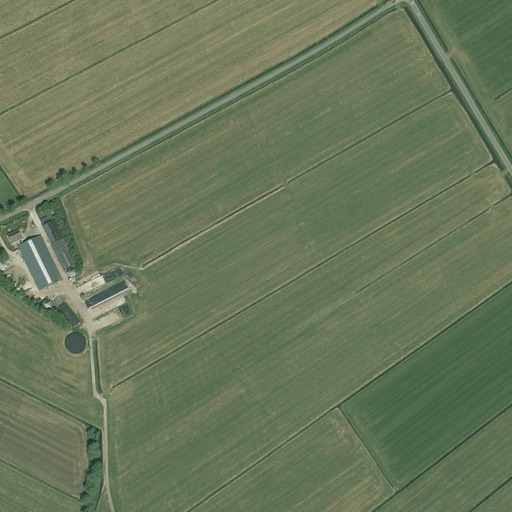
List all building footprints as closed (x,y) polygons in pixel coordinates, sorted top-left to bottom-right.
[(69,251),(70,251),(56,221),(50,223),(48,220),(41,223),(52,245),(51,245),(64,271),(76,265),(69,251)] [(23,239),(19,230),(7,236),(11,245),(18,242),(20,246),(18,247),(40,291),(62,280),(41,236),(24,245),(22,240),(23,239)] [(66,273),(69,281),(77,278),(74,270),(66,273)] [(108,277),(86,287),(88,292),(110,282),(108,277)] [(122,297),(102,306),(105,312),(125,304),(122,297)] [(50,309),(52,306),(46,301),(40,308),(51,316),(54,312),(50,309)] [(74,330),(80,325),(66,306),(60,310),(74,330)] [(115,313),(118,321),(130,316),(127,308),(115,313)]
